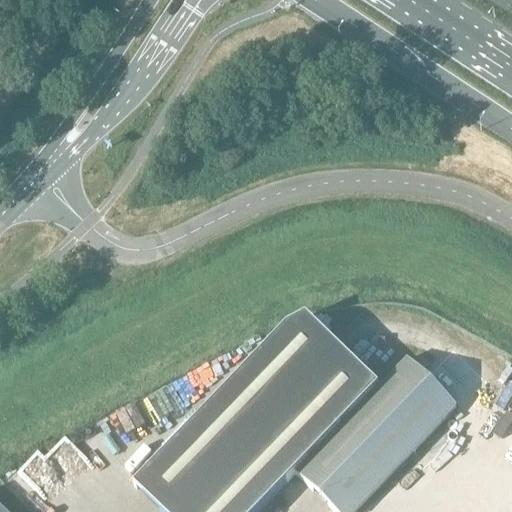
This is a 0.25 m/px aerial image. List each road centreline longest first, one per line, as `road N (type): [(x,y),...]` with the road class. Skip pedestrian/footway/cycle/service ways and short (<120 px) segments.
road 1 (unclassified): [(43,176),(129,93),(193,0)]
road 2 (primary): [(318,0),(511,129)]
road 3 (unclassified): [(150,0),(43,176)]
road 4 (primary): [(511,68),(413,0)]
